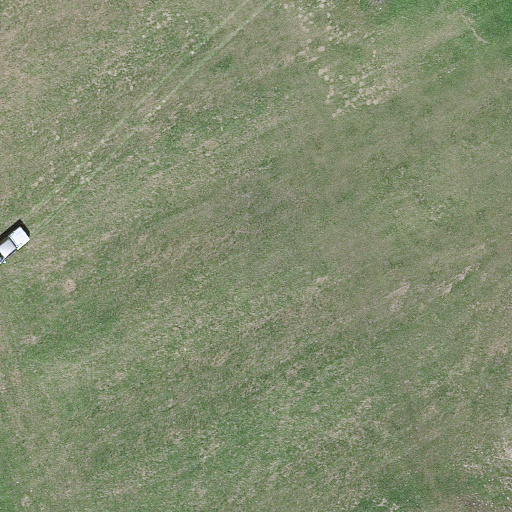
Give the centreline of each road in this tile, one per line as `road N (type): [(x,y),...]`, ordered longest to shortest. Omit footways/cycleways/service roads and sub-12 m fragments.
road 1 (track): [(0,290),(273,172),(511,49)]
road 2 (track): [(442,511),(427,438),(333,141),(279,0)]
road 3 (track): [(0,255),(260,0)]
